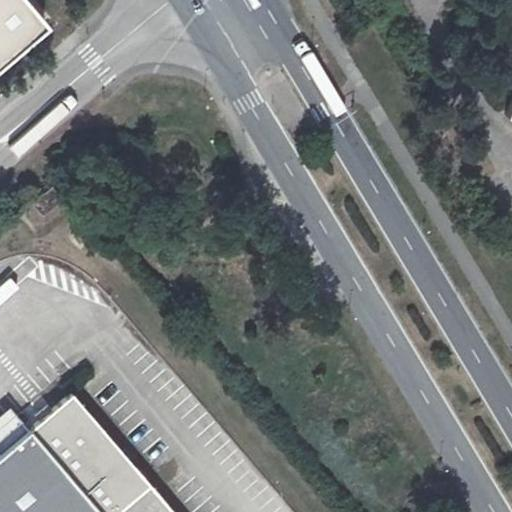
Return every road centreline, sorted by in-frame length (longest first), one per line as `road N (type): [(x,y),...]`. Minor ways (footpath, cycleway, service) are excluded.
road 1 (secondary): [(185,0),(492,511)]
road 2 (secondary): [(511,416),(263,0)]
road 3 (unknown): [(0,328),(41,319),(68,331),(227,511)]
road 4 (unclassified): [(171,0),(0,140)]
